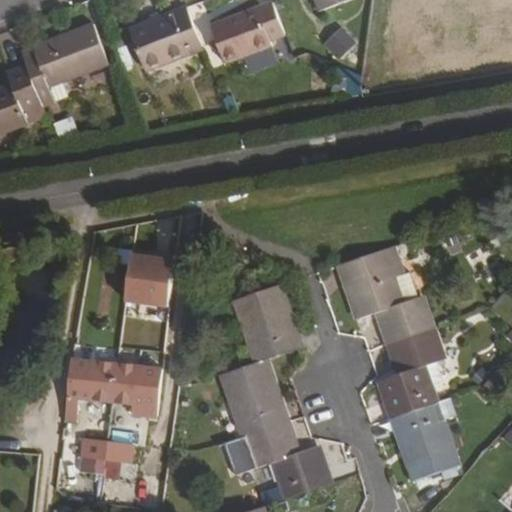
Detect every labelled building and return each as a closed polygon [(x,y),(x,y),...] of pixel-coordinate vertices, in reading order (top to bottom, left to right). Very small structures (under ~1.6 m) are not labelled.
[(315,0),(319,11),(347,0),(315,0)] [(274,3),(212,26),(226,63),(274,45),(273,41),(286,36),(274,3)] [(189,8),(131,30),(147,71),(205,50),(189,8)] [(94,25),(23,52),(28,67),(43,106),(43,108),(55,104),(50,88),(110,65),(94,25)] [(345,26),(328,44),(345,60),(362,42),(345,26)] [(12,85),(0,89),(0,134),(29,124),(24,112),(43,106),(28,67),(8,74),(12,85)] [(73,118),(63,122),(70,140),(81,137),(73,118)] [(63,122),(56,125),(62,143),(70,140),(63,122)] [(136,250),(128,299),(182,308),(190,259),(136,250)] [(390,250),(341,267),(346,283),(359,319),(379,312),(391,343),(433,328),(422,297),(401,304),(388,269),(395,266),(390,250)] [(279,287),(237,301),(259,363),(267,360),(301,348),(279,287)] [(433,328),(391,343),(402,376),(382,384),(395,418),(436,404),(423,369),(444,362),(433,328)] [(118,364),(72,359),(66,406),(81,408),(82,398),(113,401),(118,364)] [(259,363),(224,375),(246,438),(288,423),(267,360),(259,363)] [(118,364),(113,401),(133,404),(132,414),(157,417),(164,369),(118,364)] [(436,404),(395,418),(416,481),(458,466),(436,404)] [(511,423),(509,422),(502,440),(511,444),(511,423)] [(288,423),(246,438),(256,467),(276,462),(289,499),(332,484),(319,447),(299,453),(288,423)] [(108,443),(84,440),(82,457),(104,460),(106,460),(108,443)] [(134,445),(108,443),(106,460),(132,463),(134,445)]
